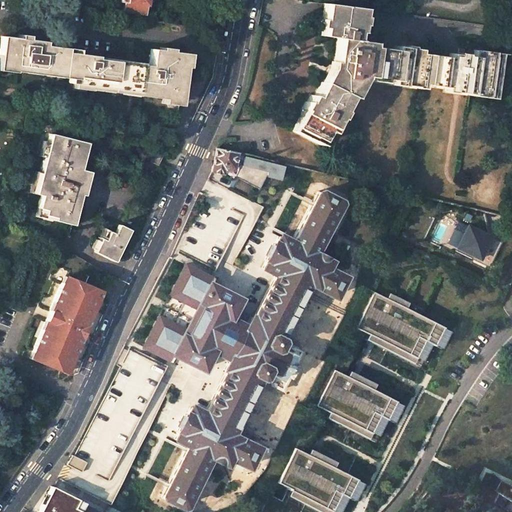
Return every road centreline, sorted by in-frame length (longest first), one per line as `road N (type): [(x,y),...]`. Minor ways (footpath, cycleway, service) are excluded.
road 1 (unclassified): [(11,511),(85,398),(205,135),(227,84),(244,0)]
road 2 (unknown): [(186,176),(240,203),(231,270)]
